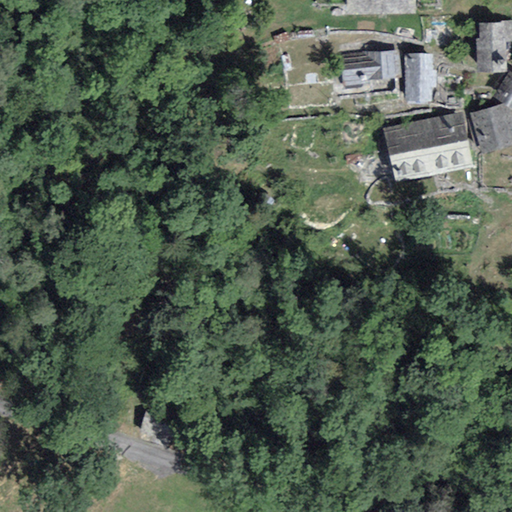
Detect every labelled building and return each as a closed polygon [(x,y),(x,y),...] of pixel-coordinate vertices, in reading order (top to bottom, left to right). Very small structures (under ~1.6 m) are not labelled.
[(344,0),(345,14),(415,15),(415,0),(344,0)] [(475,37),(476,73),(507,71),(506,42),(511,41),(511,20),(478,22),(478,37),(475,37)] [(397,50),(341,56),(344,83),(400,78),(397,50)] [(405,104),(433,104),(433,86),(436,86),(436,72),(433,72),(433,55),(406,55),(405,104)] [(492,95),(511,107),(511,74),(508,71),(492,95)] [(470,113),(482,155),(511,146),(511,130),(504,103),(470,113)] [(461,111),(384,127),(395,182),(472,167),(461,111)]
